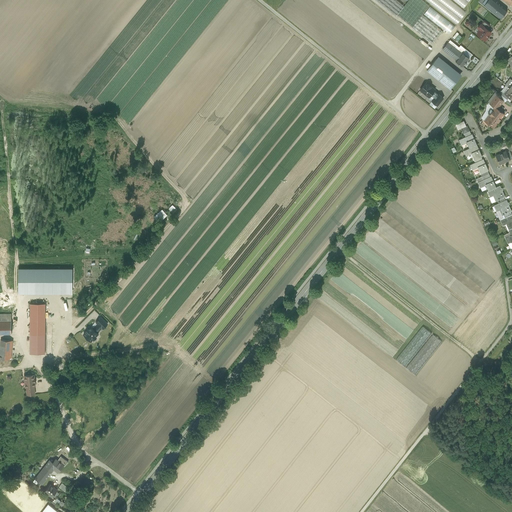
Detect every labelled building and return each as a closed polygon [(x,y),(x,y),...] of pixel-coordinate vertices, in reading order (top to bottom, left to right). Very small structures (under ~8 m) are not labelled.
[(375,0),(396,16),(397,15),(404,6),(396,0),(375,0)] [(409,0),(404,6),(397,15),(412,27),(422,15),(429,6),(421,0),(409,0)] [(466,13),(449,0),(425,0),(456,24),(466,13)] [(469,0),(452,0),(463,8),(469,0)] [(493,0),(487,0),(484,5),(493,13),(500,5),(493,0)] [(490,13),(478,3),(472,11),(484,21),(490,13)] [(500,5),(493,13),(500,18),(507,10),(500,5)] [(455,26),(430,6),(424,14),(449,34),(455,26)] [(442,31),(422,15),(412,27),(431,43),(442,31)] [(486,29),(481,24),(480,24),(478,27),(478,28),(480,30),(477,33),(477,34),(484,40),(485,40),(491,33),(490,32),(486,29)] [(456,41),(461,36),(456,32),(452,36),(456,41)] [(458,47),(450,40),(448,42),(457,49),(458,47)] [(457,49),(448,42),(442,49),(456,60),(462,52),(459,50),(458,50),(457,49)] [(472,54),(466,49),(463,53),(469,58),(472,54)] [(463,53),(462,52),(456,60),(455,61),(462,66),(469,58),(463,53)] [(427,70),(450,89),(461,75),(438,56),(427,70)] [(435,90),(426,83),(420,90),(429,97),(431,95),(434,91),(435,90)] [(443,98),(437,93),(434,98),(431,95),(429,97),(428,98),(437,105),(443,98)] [(503,101),(496,95),(489,104),(494,108),(495,107),(497,109),(503,101)] [(494,108),(492,110),(490,109),(488,112),(489,114),(484,120),(493,128),(504,114),(497,109),(495,107),(494,108)] [(461,128),(466,126),(464,121),(455,125),(458,130),(461,128)] [(463,133),(470,131),(467,125),(466,126),(461,128),(463,133)] [(465,137),(459,140),(461,145),(467,143),(469,148),(476,145),(477,145),(472,134),(471,134),(465,137)] [(476,145),(469,148),(464,151),(466,156),(471,153),(474,160),(481,156),(482,156),(477,145),(476,145)] [(506,151),(495,156),(499,164),(510,160),(510,159),(511,158),(511,156),(509,151),(506,152),(506,151)] [(482,159),(476,162),(475,162),(470,165),(472,170),(478,168),(480,174),(487,170),(488,170),(483,159),(482,159)] [(490,176),(489,173),(482,176),(483,180),(478,182),(480,187),(486,185),(488,191),(496,187),(491,176),(490,176)] [(500,185),(496,187),(488,191),(487,191),(490,197),(494,195),(496,201),(504,197),(505,197),(500,185)] [(505,200),(498,203),(493,205),(496,212),(500,210),(503,215),(510,212),(511,211),(506,200),(505,200)] [(156,223),(166,215),(161,209),(151,216),(156,223)] [(511,214),(505,218),(504,218),(500,220),(502,226),(507,224),(509,229),(507,229),(508,230),(511,227),(511,214)] [(18,268),(18,288),(72,289),(72,268),(18,268)] [(45,303),(30,303),(30,333),(45,333),(45,303)] [(96,322),(98,324),(101,328),(102,329),(107,324),(101,317),(96,322)] [(11,321),(0,321),(0,333),(11,334),(11,321)] [(97,332),(101,328),(98,324),(93,328),(91,326),(88,329),(88,328),(85,331),(86,331),(83,334),(91,341),(93,339),(94,339),(96,337),(96,336),(98,334),(97,332)] [(423,326),(396,360),(405,367),(432,333),(423,326)] [(45,333),(30,333),(30,353),(45,353),(45,333)] [(433,334),(406,368),(415,375),(442,342),(433,334)] [(13,340),(0,339),(0,359),(2,359),(1,358),(11,358),(13,340)] [(0,366),(11,365),(11,358),(1,358),(2,359),(0,359),(0,366)] [(33,375),(24,376),(26,387),(34,386),(35,386),(34,382),(35,382),(35,378),(34,378),(33,375)] [(34,386),(26,387),(27,394),(35,394),(34,386)] [(54,469),(58,472),(63,465),(62,464),(65,460),(61,456),(57,460),(56,459),(53,463),(50,460),(45,466),(47,468),(49,465),(54,469)] [(45,466),(35,478),(39,481),(42,483),(51,472),(47,468),(45,466)] [(69,488),(62,483),(59,487),(66,492),(69,488)] [(57,490),(50,484),(45,491),(52,496),(53,495),(56,491),(57,490)]
